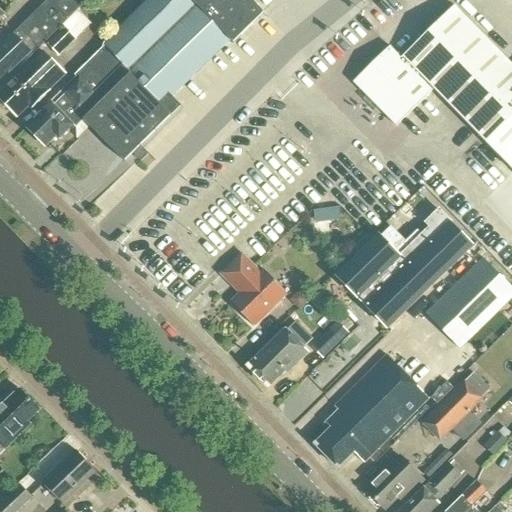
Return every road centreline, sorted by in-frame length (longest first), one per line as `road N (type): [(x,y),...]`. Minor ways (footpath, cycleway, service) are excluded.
road 1 (residential): [(80,263),(296,39),(346,0)]
road 2 (secondary): [(323,511),(80,263)]
road 3 (residential): [(164,511),(0,343)]
